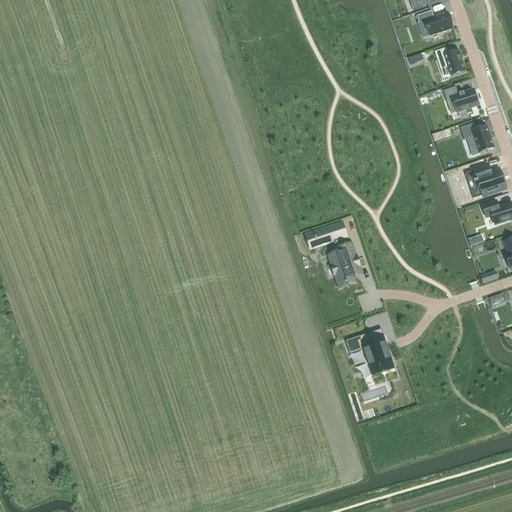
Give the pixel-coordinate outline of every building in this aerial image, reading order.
[(408,0),(412,10),(429,5),(427,0),(408,0)] [(431,11),(416,17),(419,24),(425,22),(430,36),(452,29),(451,24),(449,18),(447,14),(434,18),(431,11)] [(447,48),(434,53),(436,59),(439,58),(442,68),(447,67),(451,76),(451,77),(465,72),(461,62),(463,61),(461,56),(460,56),(458,51),(449,54),(447,48)] [(415,57),(408,59),(410,66),(417,63),(415,57)] [(455,88),(443,92),(446,100),(451,98),(457,114),(478,106),(477,103),(477,102),(475,94),(474,94),(473,90),(458,95),(455,88)] [(475,123),(460,129),(464,140),(473,137),(479,154),(493,149),(486,126),(477,129),(475,123)] [(474,171),(465,175),(468,185),(477,182),(482,197),(505,189),(499,170),(490,173),(488,166),(473,170),(474,171)] [(496,202),(482,207),(486,219),(491,217),(495,227),(511,220),(511,204),(499,209),(496,202)] [(338,225),(312,234),(316,247),(331,242),(335,255),(327,258),(338,288),(352,284),(350,279),(359,276),(349,247),(340,250),(337,240),(343,238),(338,225)] [(476,246),(474,238),(468,240),(471,248),(476,246)] [(381,330),(345,342),(350,355),(363,350),(372,377),(395,369),(385,342),(383,343),(381,337),(383,336),(381,330)]
